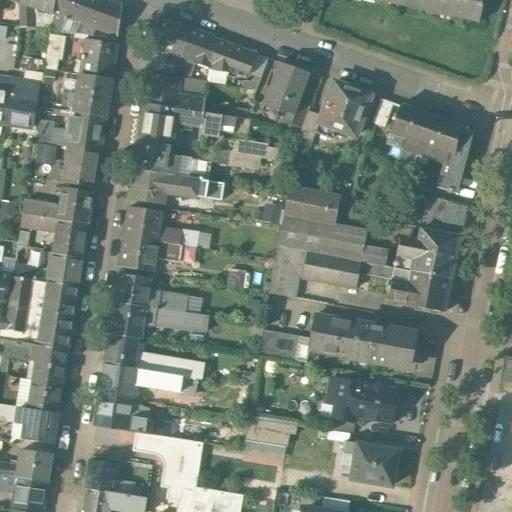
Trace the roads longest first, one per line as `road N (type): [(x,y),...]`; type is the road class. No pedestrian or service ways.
road 1 (residential): [(137,0),(58,511)]
road 2 (residential): [(186,0),(511,118)]
road 3 (residential): [(453,511),(511,206)]
